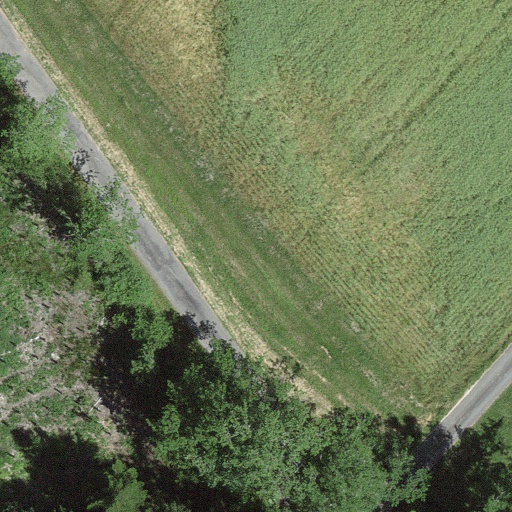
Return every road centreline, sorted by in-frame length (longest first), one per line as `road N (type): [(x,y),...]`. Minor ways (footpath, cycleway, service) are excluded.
road 1 (residential): [(0,17),(365,511)]
road 2 (residential): [(378,511),(511,360)]
